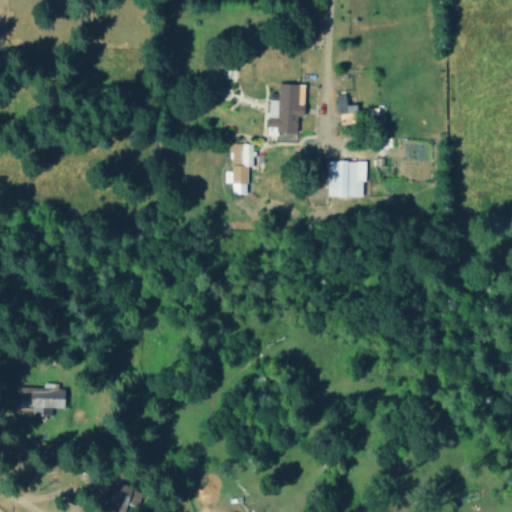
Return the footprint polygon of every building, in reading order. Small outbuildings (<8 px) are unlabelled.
[(266,126),(275,126),(275,131),(295,132),(295,115),(302,115),(303,84),(276,83),(276,99),(267,99),(266,126)] [(228,171),(222,171),(222,182),(229,182),(229,193),(244,193),(245,166),(250,166),(250,143),(228,143),(228,171)] [(362,195),(362,160),(324,160),(324,195),(362,195)] [(63,408),(63,385),(41,384),(41,387),(17,387),(17,406),(32,406),(31,414),(50,415),(50,407),(63,408)] [(136,506),(141,490),(109,481),(100,509),(109,511),(123,511),(126,504),(136,506)]
